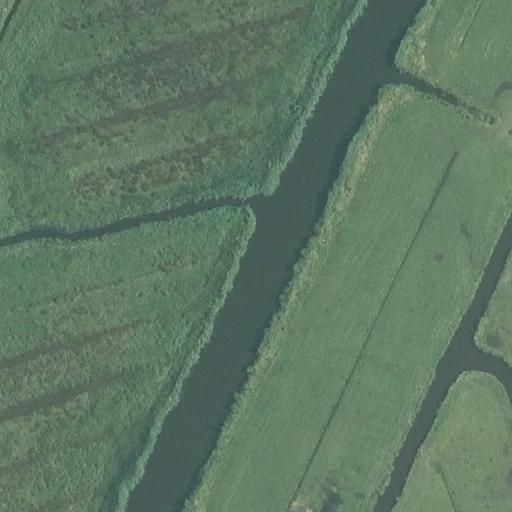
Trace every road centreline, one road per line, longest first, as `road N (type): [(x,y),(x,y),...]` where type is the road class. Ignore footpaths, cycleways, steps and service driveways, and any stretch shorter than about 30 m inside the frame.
road 1 (track): [(88,511),(205,250),(192,239),(0,264)]
road 2 (track): [(303,511),(511,112)]
